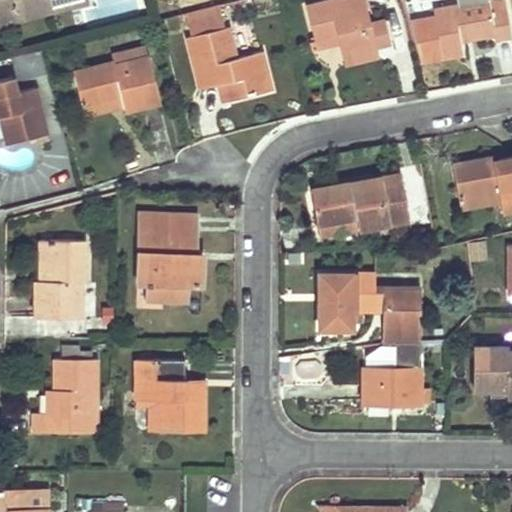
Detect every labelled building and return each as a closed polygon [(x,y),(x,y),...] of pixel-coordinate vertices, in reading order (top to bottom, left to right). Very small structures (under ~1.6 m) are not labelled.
[(362,0),(328,0),(307,5),(315,38),(316,40),(338,34),(340,42),(345,63),(376,55),(374,46),(389,42),(383,19),(368,23),(362,0)] [(486,0),(481,0),(432,9),(441,57),(460,53),(458,40),(457,34),(469,32),(470,37),(493,33),(493,38),(510,35),(505,9),(489,12),(486,0)] [(192,35),(187,36),(197,78),(217,73),(218,82),(223,101),(270,89),(260,50),(234,56),(227,25),(222,26),(219,15),(216,4),(187,12),(189,22),(192,35)] [(338,34),(316,40),(315,38),(310,40),(312,49),(340,42),(338,34)] [(112,60),(113,65),(146,57),(144,46),(110,55),(112,60)] [(112,60),(73,70),(81,105),(121,94),(124,105),(125,109),(160,101),(148,56),(146,57),(113,65),(112,60)] [(217,73),(197,78),(199,87),(218,82),(217,73)] [(12,75),(0,78),(0,122),(5,144),(47,133),(39,101),(20,105),(16,90),(12,75)] [(20,105),(39,101),(35,85),(16,90),(20,105)] [(121,94),(81,105),(84,115),(124,105),(121,94)] [(491,154),(451,162),(457,197),(497,189),(499,199),(501,211),(511,209),(511,155),(492,159),(491,154)] [(357,180),(310,188),(316,222),(355,215),(357,228),(408,219),(400,172),(357,180)] [(497,189),(457,197),(459,207),(499,199),(497,189)] [(176,212),(137,211),(135,282),(146,283),(162,283),(161,301),(186,301),(186,284),(200,284),(201,258),(194,258),(195,231),(175,231),(176,212)] [(175,231),(195,231),(195,213),(176,212),(175,231)] [(355,215),(316,222),(319,235),(357,228),(355,215)] [(49,280),(49,239),(39,238),(38,280),(49,280)] [(34,279),(33,316),(79,317),(79,281),(83,281),(84,239),(49,239),(49,280),(38,280),(34,279)] [(484,259),(484,240),(467,240),(467,259),(484,259)] [(374,271),(319,270),(318,326),(350,326),(350,308),(381,308),(392,308),(391,320),(381,320),(380,341),(394,341),(394,366),(362,366),(362,401),(418,402),(419,287),(374,286),(374,271)] [(162,283),(146,283),(146,300),(161,301),(162,283)] [(381,308),(381,320),(391,320),(392,308),(381,308)] [(472,345),(472,387),(505,387),(505,392),(511,392),(511,350),(505,350),(505,345),(472,345)] [(95,358),(54,358),(54,388),(53,412),(46,412),(32,412),(32,429),(79,430),(79,418),(94,418),(95,358)] [(184,358),(135,358),(134,398),(160,398),(160,430),(202,430),(202,387),(183,387),(183,378),(184,358)] [(183,387),(202,387),(202,378),(183,378),(183,387)] [(53,412),(54,388),(46,388),(46,412),(53,412)] [(149,407),(149,429),(160,430),(160,398),(134,398),(134,407),(149,407)] [(79,418),(79,430),(94,430),(94,418),(79,418)] [(29,488),(0,488),(0,511),(28,511),(28,508),(29,488)] [(123,501),(89,501),(89,510),(123,510),(123,501)]
